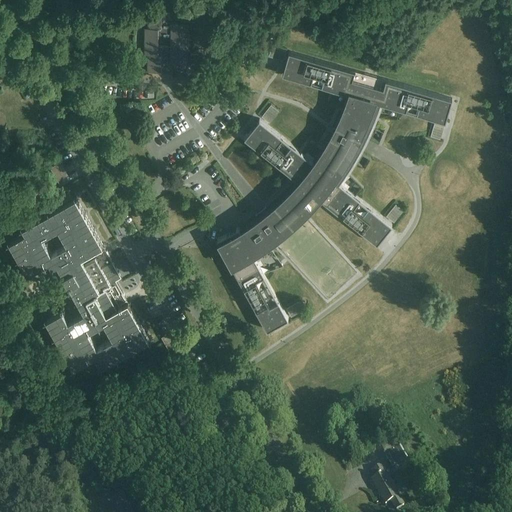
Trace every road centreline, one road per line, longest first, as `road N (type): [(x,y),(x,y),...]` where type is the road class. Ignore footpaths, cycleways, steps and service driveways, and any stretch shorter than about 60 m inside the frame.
road 1 (residential): [(250,406),(57,59)]
road 2 (unknown): [(136,203),(192,177),(207,180),(221,199),(215,226),(131,250),(63,130)]
road 3 (unknown): [(384,150),(411,175),(418,204),(408,231),(379,267),(231,372)]
road 4 (unknown): [(131,250),(222,421),(250,406)]
road 5 (unclassified): [(294,486),(113,472)]
